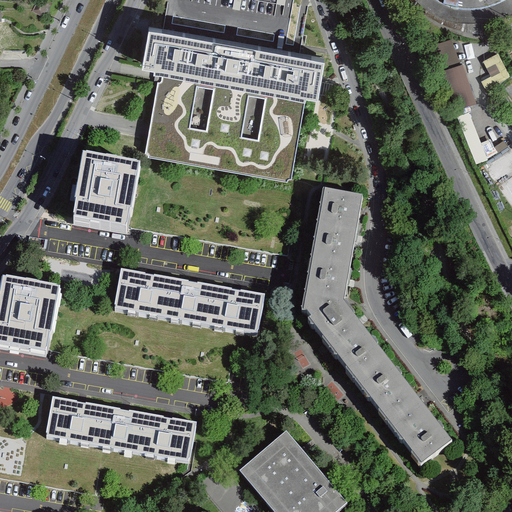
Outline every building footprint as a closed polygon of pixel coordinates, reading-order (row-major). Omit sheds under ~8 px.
[(42,0),(41,0),(37,11),(46,15),(51,4),(42,0)] [(320,82),(324,58),(300,54),(296,53),(282,51),(172,31),(163,29),(151,27),(144,63),(156,65),(155,70),(157,71),(306,98),(317,100),(318,95),(331,97),(333,84),(320,82)] [(440,46),(458,107),(480,101),(467,64),(464,64),(460,52),(458,52),(454,43),(440,46)] [(500,52),(483,58),(489,76),(481,79),(484,87),(509,79),(500,52)] [(288,180),(290,179),(292,179),(306,98),(157,71),(156,79),(160,80),(151,130),(147,152),(149,152),(150,154),(150,156),(288,182),(288,180)] [(460,115),(479,162),(488,157),(470,112),(460,115)] [(108,163),(84,158),(75,205),(78,205),(75,222),(74,226),(128,236),(129,229),(131,217),(134,218),(143,169),(119,165),(119,163),(108,161),(108,163)] [(363,198),(324,191),(302,312),(307,313),(311,318),(309,319),(423,468),(455,443),(419,396),(362,321),(345,299),(348,282),(355,243),(363,198)] [(69,270),(68,284),(94,286),(95,272),(69,270)] [(149,279),(123,274),(116,313),(262,338),(268,300),(235,294),(192,286),(149,279)] [(27,286),(2,282),(0,294),(0,347),(46,356),(47,349),(49,339),(52,339),(60,292),(38,288),(38,287),(27,285),(27,286)] [(81,407),(54,402),(47,441),(189,466),(196,427),(168,422),(123,414),(81,407)] [(289,435),(242,475),(273,511),(346,511),(351,508),(289,435)]
